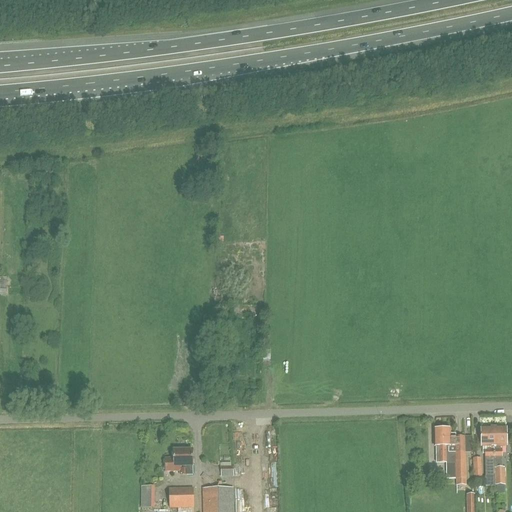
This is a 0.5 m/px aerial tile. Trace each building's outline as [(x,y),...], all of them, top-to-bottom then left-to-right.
[(242,310),(253,306),(251,300),(240,304),(242,310)] [(251,333),(250,319),(225,320),(226,334),(251,333)] [(242,384),(242,374),(233,374),(233,384),(242,384)] [(496,476),(493,428),(481,428),(481,447),(485,447),(486,476),(495,476),(496,476)] [(506,428),(493,428),(496,476),(495,476),(496,486),(496,495),(505,495),(505,485),(504,468),(502,468),(501,447),(506,447),(506,428)] [(466,485),(465,452),(450,452),(450,446),(442,446),(442,430),(435,430),(435,447),(438,447),(438,463),(456,463),(456,485),(466,485)] [(450,430),(442,430),(442,446),(450,446),(450,452),(465,452),(465,438),(450,438),(450,430)] [(265,460),(274,460),(274,434),(265,434),(265,460)] [(194,475),(193,466),(193,450),(174,451),(174,458),(164,459),(165,472),(181,472),(181,476),(194,475)] [(474,477),(482,477),(481,458),(473,459),(474,477)] [(232,511),(232,488),(203,489),(203,511),(232,511)] [(194,508),(193,489),(169,490),(170,509),(194,508)] [(475,511),(475,495),(467,495),(467,511),(475,511)]
